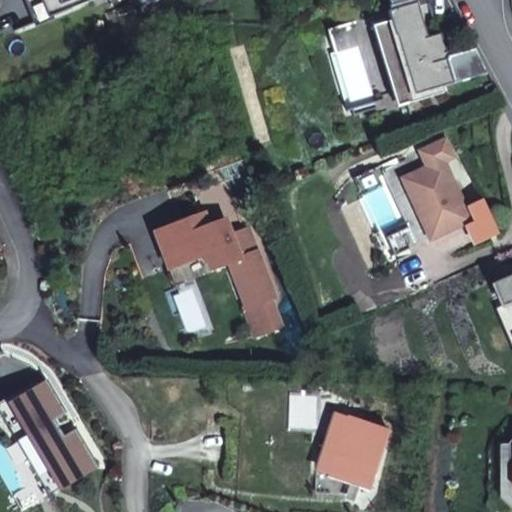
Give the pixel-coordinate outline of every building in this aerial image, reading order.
[(53,17),(45,0),(22,0),(38,36),(58,28),(56,24),(94,8),(91,2),(53,17)] [(45,0),(53,17),(91,2),(94,8),(106,4),(104,0),(45,0)] [(390,24),(382,28),(421,107),(459,89),(455,83),(467,78),(445,39),(434,44),(415,5),(387,18),(390,24)] [(382,28),(373,32),(412,112),(421,107),(382,28)] [(416,154),(424,174),(411,179),(419,198),(410,201),(428,243),(470,222),(456,192),(448,195),(443,184),(451,181),(444,167),(450,164),(443,145),(416,154)] [(410,201),(419,198),(411,179),(402,184),(410,201)] [(443,184),(448,195),(456,192),(451,181),(443,184)] [(482,204),(470,210),(477,225),(467,230),(474,246),(497,235),(482,204)] [(149,250),(164,255),(169,269),(195,259),(200,257),(206,271),(217,267),(231,262),(222,239),(217,223),(206,227),(200,228),(195,227),(192,218),(143,236),(149,250)] [(240,232),(222,239),(231,262),(217,267),(226,293),(258,282),(240,232)] [(159,274),(169,269),(164,255),(149,250),(159,274)] [(206,271),(200,257),(195,259),(200,273),(206,271)] [(511,276),(483,290),(511,356),(511,276)] [(258,282),(226,293),(245,343),(249,341),(240,314),(255,309),(265,335),(272,333),(262,306),(266,304),(258,282)] [(255,309),(240,314),(249,341),(265,335),(255,309)] [(47,370),(0,403),(0,404),(57,484),(104,450),(79,416),(68,424),(57,408),(68,400),(47,370)] [(361,492),(381,429),(337,416),(318,478),(361,492)] [(511,503),(511,493),(508,491),(507,472),(511,469),(511,448),(511,447),(511,431),(503,445),(498,491),(511,503)]
